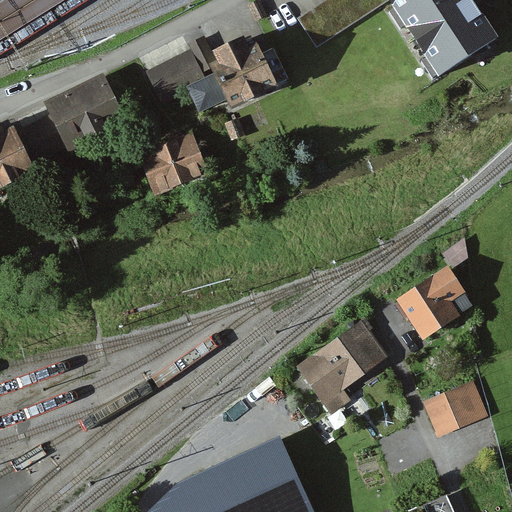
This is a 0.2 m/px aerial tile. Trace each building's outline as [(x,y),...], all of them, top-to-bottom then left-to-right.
[(11,0),(0,7),(0,43),(68,0),(11,0)] [(382,8),(376,0),(331,0),(299,21),(318,50),(382,8)] [(376,0),(382,8),(431,87),(496,46),(472,9),(466,0),(376,0)] [(466,0),(472,9),(485,0),(466,0)] [(193,52),(150,75),(167,108),(188,97),(199,117),(226,103),(231,112),(276,88),(253,45),(244,50),(240,42),(210,58),(201,40),(189,46),(193,52)] [(103,78),(37,113),(63,161),(128,126),(103,78)] [(0,192),(35,174),(11,131),(2,135),(0,130),(0,192)] [(194,133),(137,156),(155,201),(212,178),(194,133)] [(473,258),(464,243),(446,253),(454,268),(473,258)] [(475,308),(448,269),(401,302),(427,340),(475,308)] [(390,359),(362,322),(297,369),(332,417),(352,404),(345,392),(390,359)] [(487,416),(473,384),(424,406),(439,438),(487,416)] [(314,511),(280,439),(177,488),(153,511),(314,511)] [(395,511),(395,510),(389,511),(451,511),(446,500),(418,511),(395,511)]
